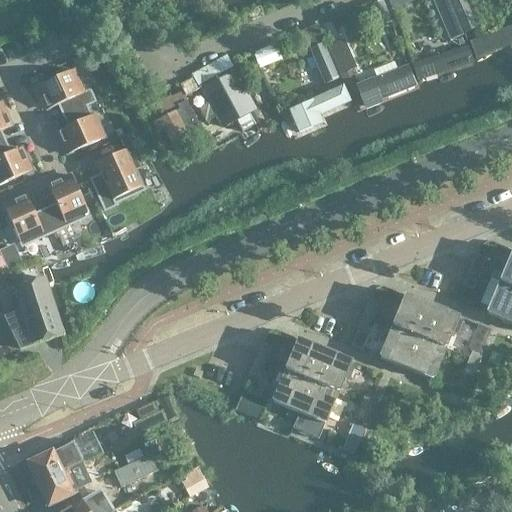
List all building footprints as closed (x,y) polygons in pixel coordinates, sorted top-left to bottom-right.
[(462,36),(447,0),(432,0),(449,41),(462,36)] [(451,6),(464,35),(476,31),(463,0),(451,6)] [(319,25),(328,48),(344,41),(334,19),(327,22),(319,25)] [(304,29),(309,42),(323,37),(318,24),(304,29)] [(511,46),(511,24),(470,42),(478,60),(511,46)] [(340,76),(356,69),(344,41),(328,48),(340,76)] [(323,44),(311,49),(326,85),(338,79),(323,44)] [(475,64),(469,45),(413,63),(419,82),(475,64)] [(419,90),(409,65),(348,88),(357,113),(419,90)] [(37,88),(48,111),(59,106),(64,117),(86,107),(95,103),(90,91),(84,94),(74,71),(37,88)] [(240,89),(230,71),(221,76),(231,94),(240,89)] [(199,89),(195,80),(181,87),(185,96),(199,89)] [(252,113),(242,92),(228,99),(218,81),(203,89),(210,102),(201,107),(208,121),(218,116),(224,128),(252,113)] [(206,138),(187,103),(188,102),(182,92),(158,103),(163,113),(180,106),(182,108),(154,123),(159,133),(164,130),(177,154),(193,146),(197,153),(211,145),(207,137),(206,138)] [(352,105),(346,92),(286,118),(296,140),(328,126),(324,118),(352,105)] [(1,104),(0,104),(0,145),(5,143),(0,132),(11,127),(1,104)] [(91,118),(86,107),(64,117),(69,128),(58,133),(68,156),(105,139),(94,116),(91,118)] [(10,154),(5,143),(0,145),(0,186),(23,176),(32,172),(21,149),(10,154)] [(144,192),(134,170),(139,168),(133,155),(128,157),(126,152),(97,165),(102,176),(91,181),(105,212),(117,206),(116,204),(144,192)] [(90,217),(76,187),(71,176),(48,187),(57,205),(46,210),(56,232),(90,217)] [(56,232),(46,210),(35,215),(26,197),(3,207),(22,248),(56,232)] [(511,251),(509,251),(503,266),(507,268),(501,282),(487,315),(511,325),(511,251)] [(485,261),(486,259),(478,256),(474,263),(483,267),(485,261)] [(480,273),(483,267),(474,263),(472,269),(471,271),(480,275),(480,273)] [(476,283),(480,275),(471,271),(470,273),(468,279),(476,283)] [(65,335),(46,278),(15,288),(23,311),(6,319),(21,350),(34,345),(46,341),(63,336),(65,335)] [(474,289),(476,283),(468,279),(465,287),(473,290),(474,289)] [(446,348),(451,334),(456,336),(462,320),(458,318),(458,317),(436,308),(434,313),(432,312),(426,309),(428,305),(407,296),(406,297),(402,295),(396,311),(400,312),(394,327),(380,360),(432,381),(446,348)] [(378,305),(379,303),(371,300),(367,308),(376,311),(378,305)] [(373,318),(376,311),(367,308),(365,314),(364,316),(373,319),(373,318)] [(369,327),(373,319),(364,316),(363,318),(361,323),(369,327)] [(368,329),(369,327),(361,323),(357,331),(358,331),(366,335),(367,333),(368,329)] [(482,328),(472,351),(481,355),(491,331),(482,328)] [(367,333),(366,335),(358,331),(352,345),(363,350),(369,334),(367,333)] [(338,394),(344,378),(348,380),(355,364),(351,363),(351,362),(329,353),(327,357),(325,356),(319,354),(321,349),(299,340),(299,341),(295,339),(288,355),(292,357),(286,372),(279,389),(273,404),(299,415),(325,425),(338,394)] [(271,349),(272,348),(263,344),(260,352),(268,356),(271,349)] [(478,363),(481,355),(472,351),(470,358),(469,359),(478,363)] [(265,363),(268,356),(260,352),(257,359),(257,360),(265,363)] [(474,371),(478,363),(469,359),(466,367),(474,371)] [(262,371),(265,363),(257,360),(256,361),(254,368),(262,371)] [(471,378),(474,371),(466,367),(463,375),(471,378)] [(259,378),(262,371),(254,368),(250,376),(259,379),(259,378)] [(268,401),(244,391),(238,404),(236,410),(261,420),(268,401)] [(158,412),(163,409),(169,423),(179,419),(169,398),(168,396),(154,403),(158,412)] [(370,407),(374,399),(365,396),(362,404),(370,407)] [(140,420),(158,412),(154,403),(136,411),(140,420)] [(367,415),(370,407),(362,404),(359,411),(367,415)] [(133,423),(140,436),(169,423),(163,409),(158,412),(140,420),(133,423)] [(364,423),(367,415),(359,411),(355,419),(364,423)] [(67,472),(61,459),(66,457),(62,450),(58,452),(57,450),(31,462),(28,464),(31,471),(29,472),(35,484),(37,483),(38,486),(67,472)] [(121,488),(157,472),(150,456),(114,473),(121,488)] [(208,488),(198,468),(180,477),(190,497),(208,488)] [(78,494),(67,472),(38,486),(39,488),(37,489),(43,501),(45,500),(49,507),(78,494)] [(95,508),(109,499),(102,489),(88,498),(95,508)] [(89,511),(86,507),(84,502),(66,511),(89,511)]
